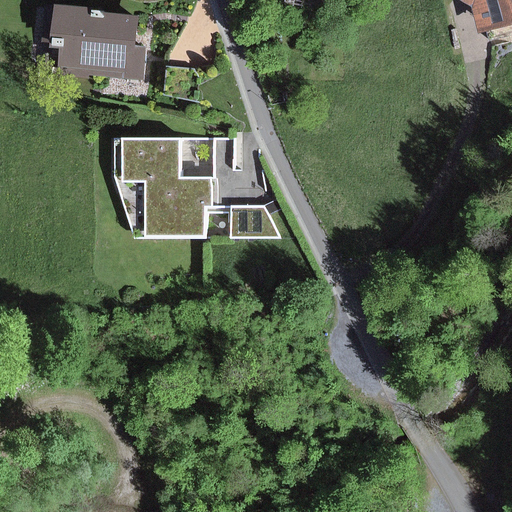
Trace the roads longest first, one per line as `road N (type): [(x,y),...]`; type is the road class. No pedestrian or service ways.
road 1 (residential): [(475,511),(400,394),(339,276),(232,40),(222,0)]
road 2 (track): [(0,432),(44,406),(81,405),(112,421),(129,451),(117,511)]
